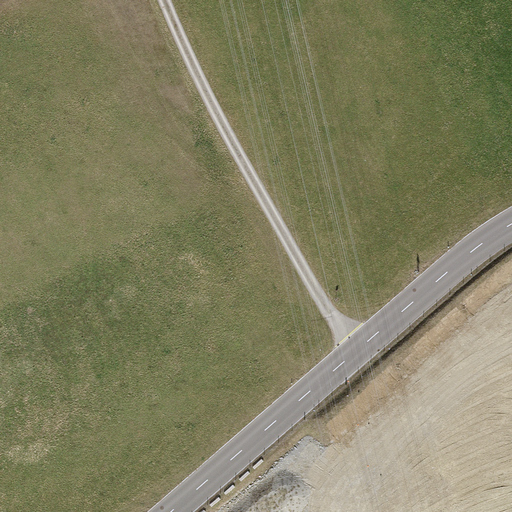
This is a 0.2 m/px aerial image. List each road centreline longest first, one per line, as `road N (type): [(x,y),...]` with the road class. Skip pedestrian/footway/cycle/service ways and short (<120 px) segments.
road 1 (tertiary): [(511,224),(346,354),(169,511)]
road 2 (track): [(346,354),(163,0)]
